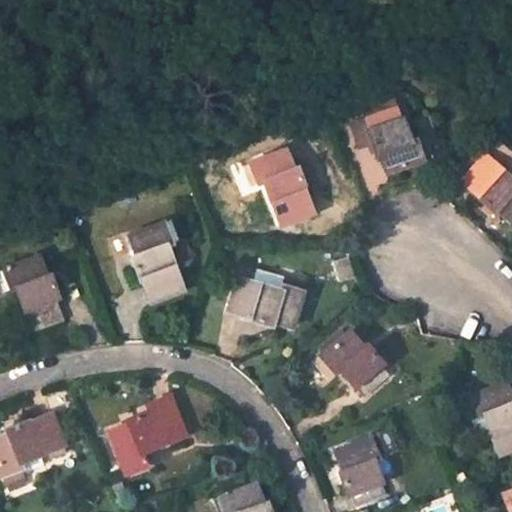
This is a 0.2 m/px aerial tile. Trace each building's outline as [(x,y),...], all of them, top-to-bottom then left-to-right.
[(419,139),(408,143),(393,108),(362,119),(376,155),(381,154),(389,174),(427,160),(419,139)] [(260,185),(277,229),(307,217),(289,173),(285,172),(278,156),(237,171),(244,190),(260,185)] [(508,223),(511,219),(511,185),(480,157),(457,181),(491,213),(494,210),(508,223)] [(163,226),(119,244),(126,261),(125,264),(141,309),(175,294),(168,277),(181,271),(179,266),(185,264),(177,243),(170,246),(163,226)] [(33,262),(0,273),(0,297),(12,293),(30,335),(61,323),(43,279),(39,280),(33,262)] [(302,286),(281,279),(276,293),(232,276),(219,312),(263,329),(264,325),(284,333),(302,286)] [(360,401),(387,379),(364,351),(360,353),(344,333),(310,361),(312,364),(301,372),(312,386),(323,378),(324,379),(336,371),(360,401)] [(467,424),(483,417),(497,451),(511,445),(511,408),(511,407),(507,408),(498,386),(458,403),(467,424)] [(142,453),(183,437),(170,405),(130,420),(131,425),(108,432),(124,475),(147,468),(142,453)] [(0,436),(0,477),(2,484),(22,476),(18,464),(61,449),(46,414),(4,429),(6,434),(0,436)] [(333,467),(352,511),(355,511),(386,498),(369,458),(380,451),(371,428),(329,447),(337,465),(333,467)] [(210,501),(212,511),(268,511),(266,504),(262,502),(256,486),(210,501)] [(511,511),(511,492),(499,499),(503,511),(511,511)]
